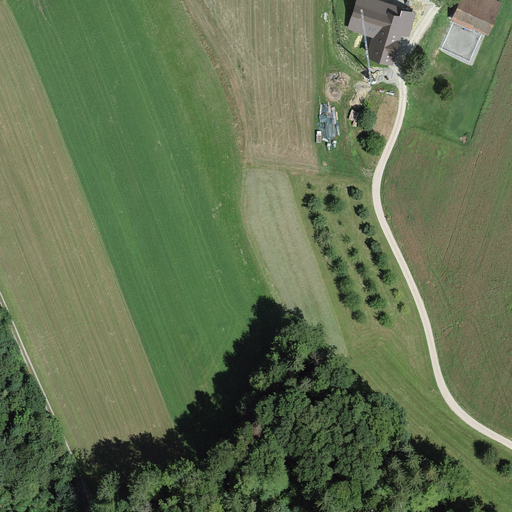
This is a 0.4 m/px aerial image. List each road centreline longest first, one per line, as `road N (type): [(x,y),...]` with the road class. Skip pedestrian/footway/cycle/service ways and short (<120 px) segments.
road 1 (track): [(443,0),(399,65),(396,131),(373,185),(442,388),(458,413),(511,448)]
road 2 (track): [(0,298),(79,480)]
road 3 (track): [(221,511),(181,495),(86,498),(79,480)]
